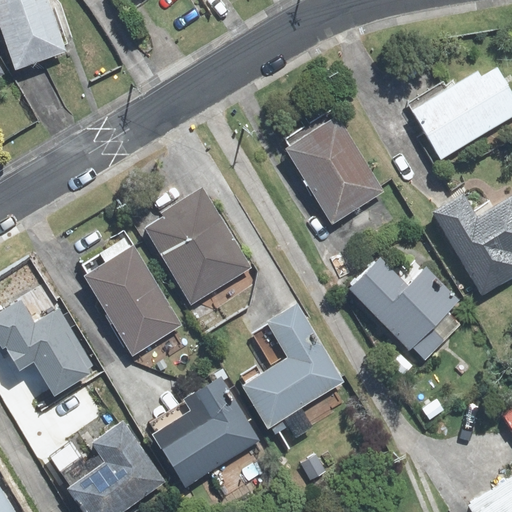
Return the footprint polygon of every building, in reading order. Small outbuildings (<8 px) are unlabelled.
[(64,53),(45,0),(0,0),(0,45),(10,72),(64,53)] [(511,99),(488,59),(404,108),(434,159),(511,113),(511,99)] [(328,106),(274,140),(327,224),(381,190),(328,106)] [(250,268),(200,186),(137,224),(187,306),(250,268)] [(457,189),(424,209),(476,295),(511,273),(511,198),(508,192),(472,214),(457,189)] [(179,324),(122,233),(70,265),(126,356),(179,324)] [(374,255),(342,287),(418,363),(458,323),(446,311),(456,300),(415,260),(397,278),(374,255)] [(21,297),(0,309),(0,347),(1,349),(6,347),(19,370),(35,362),(55,396),(92,374),(89,370),(93,368),(59,309),(36,322),(21,297)] [(342,381),(291,299),(260,318),(282,355),(234,384),(262,430),(342,381)] [(145,431),(180,487),(257,439),(217,374),(177,398),(183,408),(145,431)] [(117,511),(162,481),(117,417),(85,440),(93,452),(83,459),(69,439),(44,456),(63,483),(59,486),(77,511),(117,511)] [(314,451),(296,460),(307,482),(325,473),(314,451)] [(511,511),(511,469),(460,502),(466,511),(511,511)] [(0,511),(13,511),(0,490),(0,511)]
